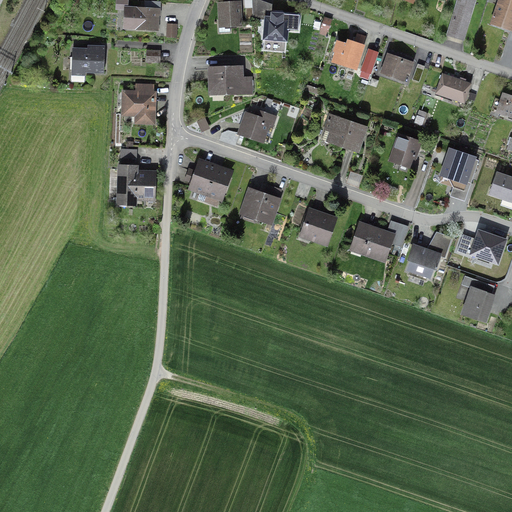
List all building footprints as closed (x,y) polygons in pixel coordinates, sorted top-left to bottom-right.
[(474,0),(473,0),(458,0),(448,35),(463,39),(474,0)] [(511,0),(500,0),(493,22),(511,29),(511,26),(511,0)] [(219,32),(230,32),(230,25),(240,24),(238,3),(220,4),(221,21),(218,22),(219,32)] [(253,7),(245,8),(246,23),(253,22),(253,7)] [(126,8),(125,27),(157,29),(158,15),(159,15),(160,8),(148,8),(148,9),(126,8)] [(271,20),(267,19),(265,38),(285,40),(287,23),(297,24),(297,15),(272,13),(271,20)] [(324,17),(320,28),(327,30),(330,20),(324,17)] [(175,37),(176,24),(168,24),(167,36),(175,37)] [(334,61),(355,68),(366,35),(358,32),(352,47),(337,42),(335,51),(337,51),(334,61)] [(85,71),(102,72),(103,47),(93,47),(93,50),(74,49),(73,71),(71,71),(71,80),(84,80),(85,71)] [(364,63),(373,66),(377,53),(369,50),(364,63)] [(159,63),(160,51),(146,51),(146,62),(159,63)] [(409,71),(411,63),(388,55),(382,72),(403,79),(406,70),(409,71)] [(424,68),(417,65),(412,79),(419,82),(424,68)] [(240,79),(240,68),(211,69),(212,91),(240,90),(240,93),(252,93),(251,78),(240,79)] [(470,84),(443,74),(438,90),(447,93),(446,96),(464,102),(470,84)] [(137,92),(124,92),(123,114),(141,115),(140,122),(153,123),(154,98),(152,98),(152,85),(137,84),(137,92)] [(511,97),(504,95),(499,111),(511,115),(511,97)] [(415,122),(421,124),(425,112),(419,110),(415,122)] [(240,133),(268,142),(273,128),(270,127),(274,118),(258,112),(256,118),(247,114),(240,133)] [(337,121),(329,118),(325,128),(333,131),(331,139),(357,149),(364,129),(337,120),(337,121)] [(420,143),(399,136),(391,160),(411,167),(420,143)] [(120,157),(136,157),(136,150),(121,149),(120,157)] [(478,161),(450,151),(442,174),(466,182),(469,172),(474,173),(478,161)] [(219,198),(221,198),(230,173),(200,162),(196,173),(189,170),(186,179),(193,182),(191,188),(200,191),(198,199),(217,206),(219,198)] [(136,173),(136,169),(119,169),(118,200),(135,201),(135,199),(136,173)] [(154,198),(155,174),(136,173),(135,199),(144,200),(144,198),(154,198)] [(511,178),(497,173),(490,194),(511,201),(511,178)] [(265,195),(251,190),(243,211),(270,221),(281,190),(268,186),(265,195)] [(324,215),(310,210),(302,233),(312,236),(311,239),(326,244),(333,223),(322,219),(324,215)] [(388,238),(377,234),(378,231),(360,225),(354,244),(363,248),(362,252),(384,260),(390,243),(401,247),(407,229),(406,229),(406,228),(393,224),(388,238)] [(451,237),(437,232),(430,251),(414,245),(409,259),(411,260),(408,269),(430,276),(433,268),(435,268),(440,255),(445,257),(451,237)] [(504,241),(480,232),(477,239),(463,234),(457,251),(472,256),(473,253),(497,261),(504,241)] [(491,294),(472,287),(463,313),(482,320),(485,311),(488,312),(492,301),(489,300),(491,294)]
